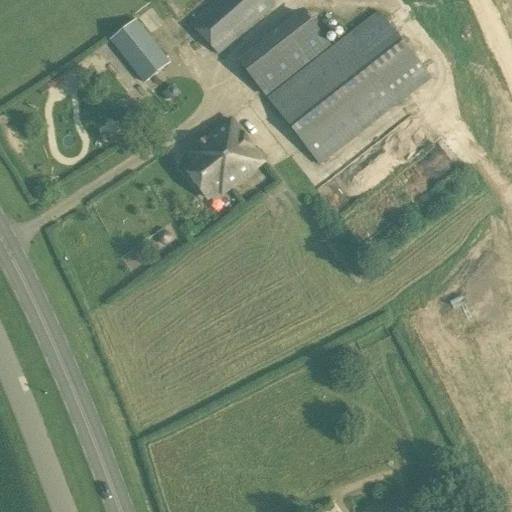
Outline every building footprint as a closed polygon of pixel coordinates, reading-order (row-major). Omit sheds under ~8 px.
[(214,0),(188,23),(218,54),(273,7),(266,0),(214,0)] [(237,62),(264,97),(329,46),(301,10),(237,62)] [(266,99),(319,166),(431,79),(378,11),(307,65),(266,99)] [(109,40),(143,84),(170,64),(136,20),(109,40)] [(217,191),(220,195),(262,162),(230,121),(201,143),(188,153),(191,157),(181,164),(208,198),(217,191)] [(167,245),(169,244),(170,242),(171,240),(171,238),(170,235),(168,234),(167,233),(164,232),(162,233),(160,234),(159,235),(158,237),(158,239),(158,241),(159,243),(161,245),(163,246),(165,246),(167,245)]
